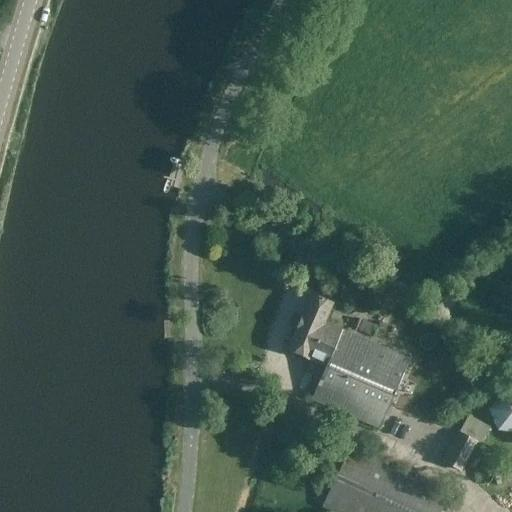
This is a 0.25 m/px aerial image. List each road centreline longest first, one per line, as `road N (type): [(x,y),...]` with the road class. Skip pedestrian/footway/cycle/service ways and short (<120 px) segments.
road 1 (unclassified): [(188,511),(205,192),(224,108),(261,29),(284,0)]
road 2 (track): [(489,511),(387,443)]
